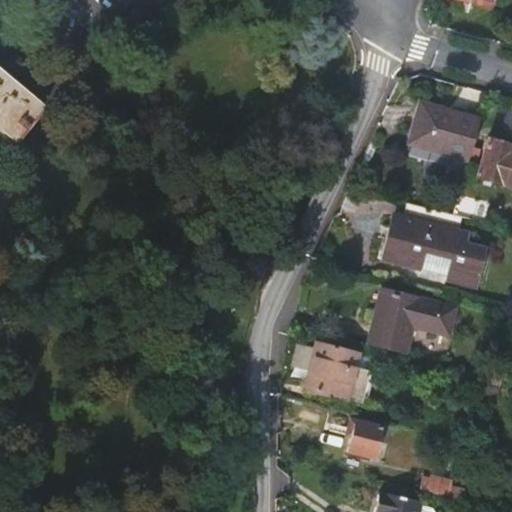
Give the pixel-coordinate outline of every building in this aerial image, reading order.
[(459,0),(491,9),(494,0),(459,0)] [(0,136),(12,146),(42,109),(0,74),(0,136)] [(423,106),(411,147),(469,163),(480,122),(423,106)] [(488,141),(477,181),(511,190),(511,153),(509,153),(510,148),(488,141)] [(393,220),(380,264),(418,275),(424,255),(453,263),(447,284),(475,291),(485,255),(466,250),(469,240),(459,236),(464,221),(454,218),(406,206),(402,222),(393,220)] [(379,294),(366,345),(401,353),(408,328),(445,337),(452,313),(379,294)] [(183,311),(183,332),(210,333),(210,311),(183,311)] [(356,352),(306,340),(279,333),(278,335),(277,373),(277,385),(324,397),(345,402),(356,352)] [(477,383),(474,394),(497,400),(501,389),(477,383)] [(381,429),(354,423),(349,422),(345,436),(350,438),(347,453),(374,459),(381,429)] [(428,493),(450,498),(453,484),(432,479),(428,493)] [(421,511),(423,505),(386,495),(385,498),(381,497),(377,511),(421,511)]
